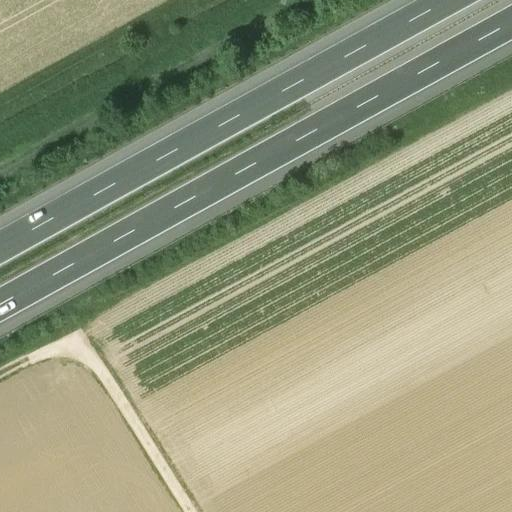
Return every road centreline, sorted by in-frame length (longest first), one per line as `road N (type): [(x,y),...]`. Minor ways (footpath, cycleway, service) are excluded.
road 1 (motorway): [(0,311),(511,21)]
road 2 (motorway): [(439,0),(0,251)]
road 3 (track): [(0,171),(257,27)]
road 4 (track): [(0,102),(190,0)]
road 5 (track): [(193,511),(91,348)]
